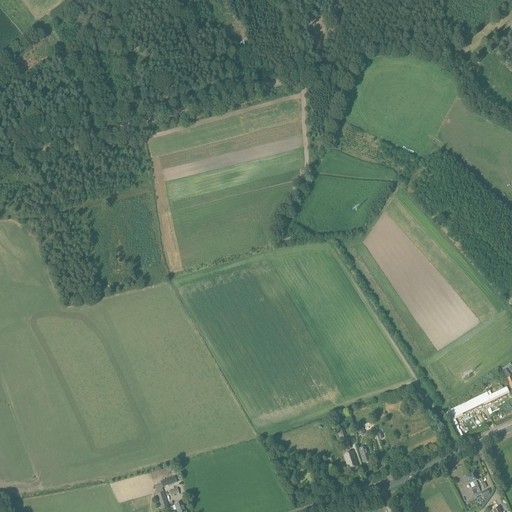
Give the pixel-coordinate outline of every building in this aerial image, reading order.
[(507,379),(511,389),(511,388),(511,376),(506,369),(502,373),(507,379)] [(455,420),(509,393),(506,387),(489,396),(487,392),(451,410),(455,420)] [(362,425),(356,427),(359,436),(366,434),(362,425)] [(341,442),(347,440),(344,429),(337,431),(341,442)] [(367,450),(366,448),(366,447),(358,449),(360,453),(360,454),(361,458),(362,458),(362,459),(364,465),(371,462),(369,455),(368,455),(368,453),(367,450)] [(348,469),(358,466),(353,452),(344,455),(348,469)] [(478,486),(476,481),(479,480),(475,472),(469,475),(473,483),(473,482),(475,487),(478,493),(481,492),(478,486)] [(467,485),(473,483),(469,475),(464,478),(467,485)] [(155,487),(158,495),(157,495),(162,510),(162,509),(169,507),(164,493),(162,488),(163,488),(177,483),(175,476),(175,477),(167,480),(161,482),(162,484),(155,487)] [(488,490),(481,493),(483,496),(483,497),(484,498),(486,502),(490,495),(488,490)] [(177,511),(186,511),(183,502),(175,505),(177,511)]
